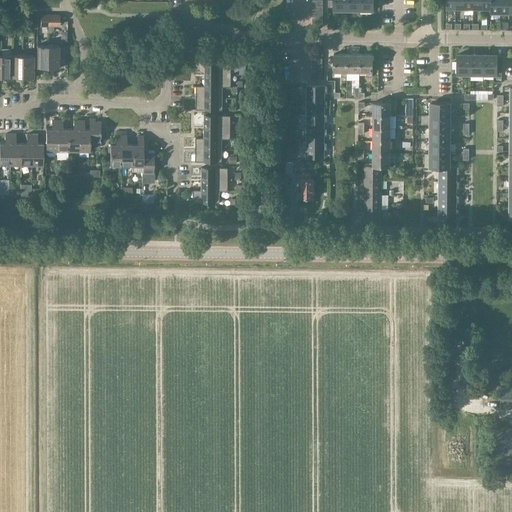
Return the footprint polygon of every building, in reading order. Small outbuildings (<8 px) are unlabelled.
[(333,0),(333,9),(346,10),(346,0),(333,0)] [(346,0),(346,10),(359,10),(359,0),(346,0)] [(359,0),(359,10),(373,10),(372,0),(359,0)] [(455,8),(455,0),(445,0),(446,8),(455,8)] [(464,9),(463,0),(455,0),(455,8),(464,9)] [(473,9),(472,0),(463,0),(464,9),(473,9)] [(481,9),(481,0),(472,0),(473,9),(481,9)] [(490,9),(490,0),(481,0),(481,9),(490,9)] [(499,13),(499,0),(490,0),(490,9),(490,13),(499,13)] [(508,13),(508,0),(499,0),(499,13),(508,13)] [(48,26),(48,14),(40,14),(40,25),(48,26)] [(59,26),(59,14),(48,14),(48,26),(59,26)] [(341,24),(342,16),(333,16),(333,24),(341,24)] [(47,67),(47,45),(36,44),(36,67),(47,67)] [(47,45),(47,67),(58,67),(59,45),(47,45)] [(11,76),(11,54),(0,54),(0,76),(11,76)] [(22,76),(22,54),(11,54),(11,76),(22,76)] [(33,76),(33,54),(22,54),(22,76),(33,76)] [(346,76),(346,54),(333,54),(333,72),(341,72),(341,76),(346,76)] [(359,76),(359,54),(346,54),(346,76),(346,72),(354,72),(354,77),(359,76)] [(372,76),(372,72),(372,54),(359,54),(359,76),(359,72),(366,72),(366,76),(372,76)] [(457,54),(457,74),(470,74),(470,54),(457,54)] [(470,54),(470,74),(483,74),(483,54),(470,54)] [(483,54),(483,74),(496,74),(496,55),(483,54)] [(230,74),(230,63),(204,62),(204,74),(230,74)] [(230,86),(230,74),(204,74),(204,85),(222,86),(230,86)] [(204,85),(196,85),(196,97),(222,97),(222,86),(204,85)] [(327,92),(327,85),(306,85),(306,100),(324,100),(324,92),(327,92)] [(222,108),(222,97),(196,97),(195,108),(222,108)] [(327,100),(324,100),(306,100),(306,114),(324,114),(324,106),(326,106),(327,100)] [(390,115),(390,102),(372,102),(372,115),(390,115)] [(430,103),(430,116),(450,116),(450,103),(433,103),(430,103)] [(204,126),(230,126),(230,115),(204,114),(204,126)] [(326,114),(324,114),(306,114),(306,128),(324,128),(324,121),(326,121),(326,114)] [(390,128),(390,115),(372,115),(372,128),(390,128)] [(430,116),(430,129),(449,129),(450,116),(430,116)] [(100,142),(100,121),(94,120),(94,118),(89,118),(89,128),(89,142),(100,142)] [(45,150),(45,153),(46,153),(48,156),(53,156),(56,153),(56,150),(57,119),(51,119),(51,128),(45,128),(45,134),(45,150)] [(67,157),(67,150),(68,128),(62,128),(62,119),(57,119),(56,150),(56,156),(67,157)] [(78,150),(78,119),(73,119),(73,128),(68,128),(67,150),(78,150)] [(89,142),(89,128),(84,128),(84,119),(78,119),(78,150),(89,150),(89,142)] [(229,138),(230,126),(204,126),(203,137),(204,138),(221,138),(229,138)] [(326,128),(324,128),(306,128),(306,142),(324,143),(324,135),(326,135),(326,128)] [(390,141),(390,128),(372,128),(372,141),(390,141)] [(430,129),(430,141),(449,141),(449,129),(430,129)] [(109,165),(121,165),(121,131),(115,131),(115,143),(110,143),(109,165)] [(126,135),(121,134),(121,131),(121,165),(131,165),(132,143),(126,143),(126,135)] [(0,164),(10,164),(10,133),(4,133),(4,142),(0,142),(0,164)] [(15,142),(15,134),(15,133),(10,133),(10,164),(21,164),(21,142),(15,142)] [(31,164),(31,134),(26,134),(26,142),(21,142),(21,164),(31,164)] [(37,142),(37,134),(31,134),(31,164),(42,165),(43,143),(37,142)] [(143,135),(142,135),(137,135),(137,143),(132,143),(131,165),(142,165),(142,149),(143,135)] [(204,138),(203,137),(195,137),(195,149),(221,149),(221,138),(204,138)] [(390,153),(390,141),(372,141),(372,153),(390,153)] [(430,141),(429,154),(449,154),(449,141),(430,141)] [(326,143),(324,143),(306,142),(306,157),(323,157),(324,149),(326,149),(326,143)] [(142,165),(142,173),(153,173),(153,152),(147,152),(147,149),(142,149),(142,165)] [(221,161),(221,149),(195,149),(195,161),(221,161)] [(372,153),(372,166),(382,166),(390,166),(395,166),(395,161),(390,161),(390,153),(372,153)] [(429,154),(429,167),(438,167),(448,167),(448,166),(449,166),(449,154),(429,154)] [(282,168),(289,169),(291,157),(284,156),(282,168)] [(382,166),(372,166),(364,166),(364,174),(362,174),(362,180),(364,180),(382,180),(382,166)] [(438,181),(456,181),(456,173),(459,173),(459,166),(449,166),(448,166),(448,167),(438,167),(438,181)] [(201,178),(227,179),(227,167),(201,167),(201,178)] [(301,178),(301,179),(301,198),(313,198),(314,178),(311,178),(311,173),(302,173),(302,178),(301,178)] [(227,190),(227,179),(201,178),(201,189),(201,190),(219,190),(227,190)] [(382,195),(382,180),(364,180),(364,188),(361,188),(361,194),(364,194),(382,195)] [(459,181),(456,181),(438,181),(438,195),(456,195),(456,187),(458,188),(459,181)] [(201,190),(201,189),(193,189),(193,201),(219,202),(219,190),(201,190)] [(381,209),(382,195),(364,194),(364,202),(361,202),(361,209),(364,209),(381,209)] [(458,195),(456,195),(438,195),(438,209),(456,209),(456,202),(458,202),(458,195)] [(381,224),(381,209),(364,209),(364,217),(361,217),(361,224),(381,224)] [(458,209),(456,209),(438,209),(438,224),(455,224),(456,216),(458,216),(458,209)] [(463,379),(468,369),(461,366),(456,376),(463,379)] [(511,386),(500,386),(500,408),(511,408),(511,386)]
